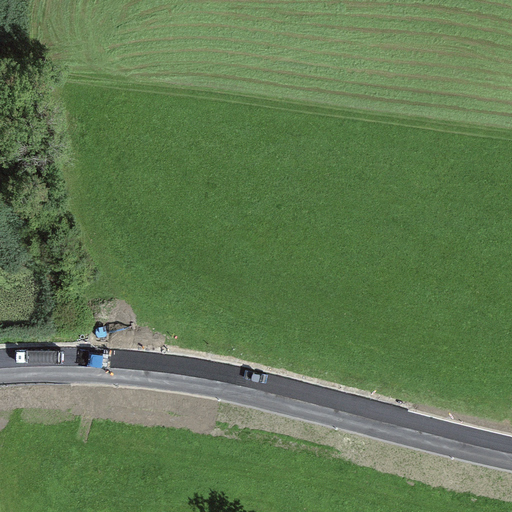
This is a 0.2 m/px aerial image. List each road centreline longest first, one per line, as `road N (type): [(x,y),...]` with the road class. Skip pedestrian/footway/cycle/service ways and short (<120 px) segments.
road 1 (secondary): [(511,452),(211,378),(0,368)]
road 2 (track): [(0,69),(53,70),(511,138)]
